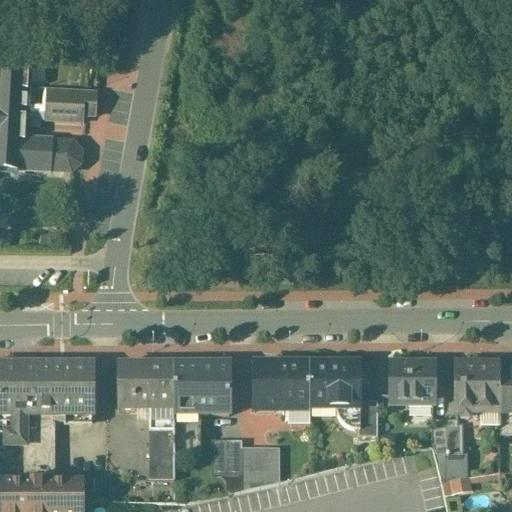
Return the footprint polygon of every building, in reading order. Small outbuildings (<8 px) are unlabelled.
[(0,171),(50,174),(52,144),(24,142),(25,122),(45,123),(45,124),(82,126),(82,119),(94,119),(95,96),(47,93),(46,111),(26,110),(28,68),(0,66),(0,171)] [(433,367),(389,368),(389,407),(434,407),(433,367)] [(93,368),(0,368),(0,418),(26,418),(26,424),(54,424),(93,424),(93,368)] [(173,368),(117,368),(117,413),(149,413),(173,413),(173,368)] [(229,368),(173,368),(173,413),(173,418),(201,418),(229,418),(229,368)] [(309,368),(253,368),(253,414),(285,414),(285,412),(309,412),(309,368)] [(359,368),(309,368),(309,412),(336,412),(343,412),(359,412),(359,405),(359,368)] [(499,368),(455,368),(455,416),(457,416),(472,416),(472,417),(499,417),(499,375),(499,368)] [(511,375),(499,375),(499,417),(499,440),(511,439),(511,375)] [(377,405),(359,405),(359,412),(359,434),(358,434),(358,440),(377,440),(377,405)] [(343,412),(336,412),(336,413),(337,417),(339,422),(342,426),(345,429),(350,431),(354,433),(358,434),(359,434),(359,412),(343,412)] [(173,413),(149,413),(149,460),(173,460),(173,418),(173,413)] [(26,418),(0,418),(0,438),(5,438),(5,449),(25,449),(26,424),(26,418)] [(201,418),(173,418),(173,460),(200,459),(201,418)] [(54,424),(26,424),(25,449),(25,460),(54,460),(54,424)] [(445,424),(431,424),(431,446),(436,457),(445,457),(445,424)] [(456,424),(445,424),(445,457),(446,483),(466,481),(466,457),(462,457),(462,456),(461,429),(456,429),(456,424)] [(241,444),(227,444),(227,478),(241,478),(241,475),(241,451),(241,444)] [(265,451),(241,451),(241,475),(266,475),(265,451)] [(54,460),(25,460),(25,461),(29,461),(30,472),(54,472),(54,460)] [(173,460),(149,460),(149,484),(173,484),(173,460)] [(266,475),(241,475),(241,478),(241,494),(266,489),(266,475)] [(105,481),(82,482),(81,484),(82,505),(105,504),(105,481)] [(45,482),(30,482),(30,484),(0,484),(0,511),(81,511),(82,505),(81,484),(45,484),(45,482)]
